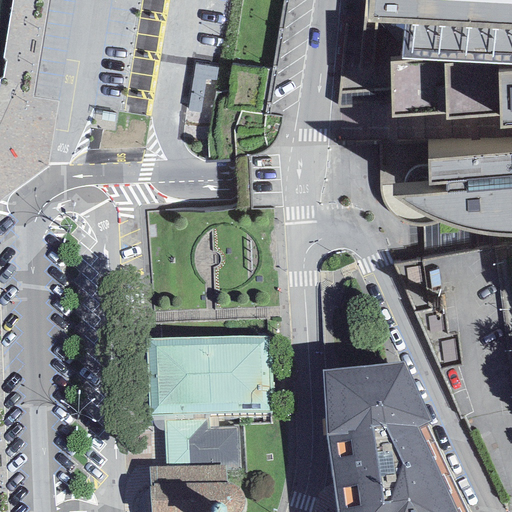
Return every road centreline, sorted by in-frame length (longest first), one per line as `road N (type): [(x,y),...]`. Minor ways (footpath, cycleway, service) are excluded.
road 1 (residential): [(323,0),(304,127),(280,166),(233,180),(85,176),(55,181),(30,205),(42,511)]
road 2 (residential): [(301,245),(338,234),(363,246),(492,511)]
road 3 (residential): [(299,511),(312,434),(301,245)]
road 4 (residential): [(326,0),(301,245)]
